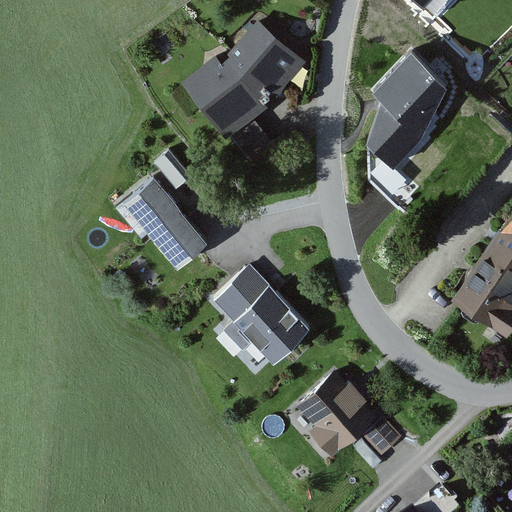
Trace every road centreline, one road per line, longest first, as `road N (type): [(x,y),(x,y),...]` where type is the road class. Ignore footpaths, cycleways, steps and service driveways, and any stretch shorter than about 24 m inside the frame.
road 1 (residential): [(344,0),(328,139),(332,197),(357,297),(394,345),(434,375),(478,392)]
road 2 (residential): [(478,392),(365,511)]
